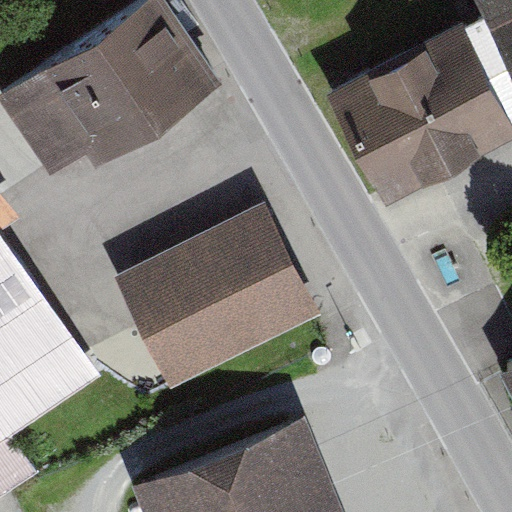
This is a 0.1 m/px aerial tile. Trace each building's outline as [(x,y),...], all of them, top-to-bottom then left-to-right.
[(0,106),(43,179),(207,81),(157,0),(154,0),(0,92),(0,106)] [(511,0),(485,0),(489,6),(460,21),(511,117),(511,0)] [(379,206),(508,137),(445,21),(317,90),(379,206)] [(0,446),(105,372),(4,232),(23,219),(0,186),(0,446)] [(313,304),(263,207),(127,276),(177,374),(313,304)] [(511,421),(511,359),(487,371),(511,421)] [(336,511),(299,416),(133,481),(144,511),(336,511)]
